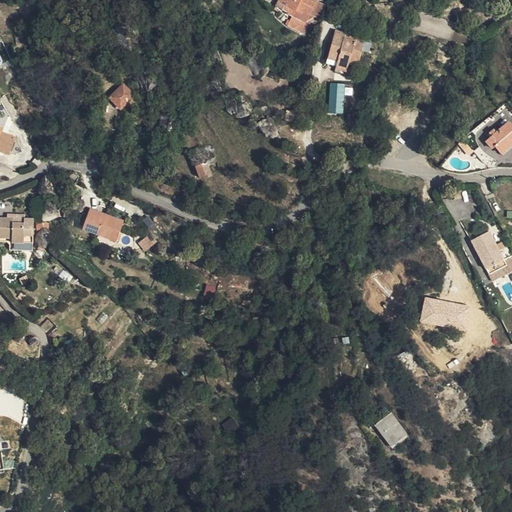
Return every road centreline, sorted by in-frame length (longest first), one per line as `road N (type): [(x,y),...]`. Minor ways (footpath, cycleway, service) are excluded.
road 1 (unclassified): [(0,186),(69,163),(206,220),(253,228),(293,217),(345,165),(388,163),(449,178),(511,173)]
road 2 (unclassified): [(2,511),(19,498),(44,355),(43,341),(0,295)]
